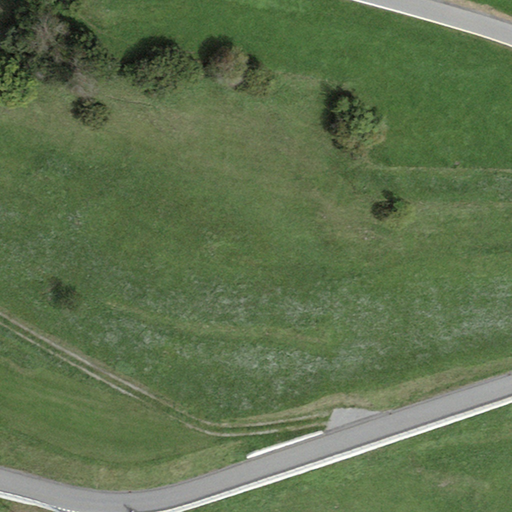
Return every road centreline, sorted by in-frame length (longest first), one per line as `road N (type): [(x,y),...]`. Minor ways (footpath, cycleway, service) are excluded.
road 1 (tertiary): [(0,479),(84,500),(154,500),(511,384)]
road 2 (track): [(392,424),(340,417),(204,426),(0,317)]
